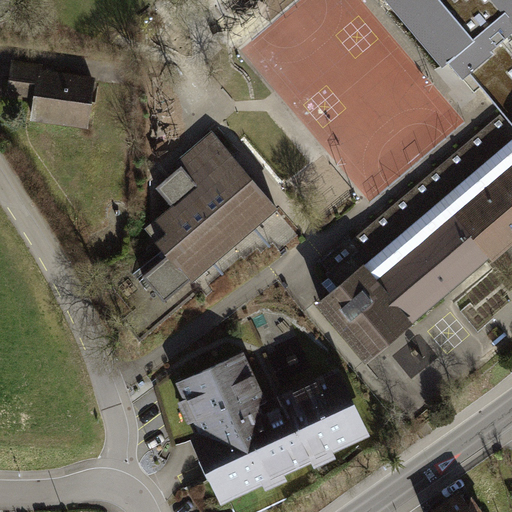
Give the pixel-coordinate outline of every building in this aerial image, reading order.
[(511,115),(511,142),(321,301),(371,361),(511,244),(511,0),(383,0),(440,68),(449,61),(474,92),(485,83),(511,115)] [(98,78),(11,64),(6,96),(38,101),(34,125),(88,134),(98,78)] [(175,208),(147,232),(167,255),(139,278),(163,306),(277,208),(214,134),(175,168),(178,171),(158,189),(175,208)] [(256,339),(178,374),(200,423),(190,428),(221,498),(378,428),(347,357),(277,388),(256,339)] [(459,487),(425,511),(485,511),(471,492),(466,496),(463,494),(459,487)]
